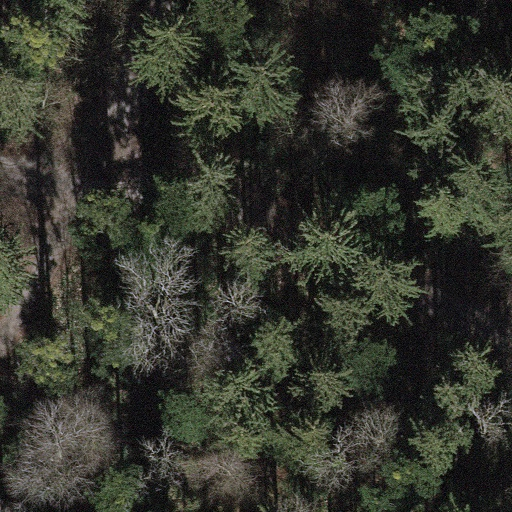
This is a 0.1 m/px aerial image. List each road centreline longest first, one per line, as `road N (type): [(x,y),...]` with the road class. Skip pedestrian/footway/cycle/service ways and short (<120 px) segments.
road 1 (track): [(511,341),(345,247),(226,200),(85,185)]
road 2 (track): [(85,185),(170,0)]
road 3 (track): [(85,185),(0,345)]
